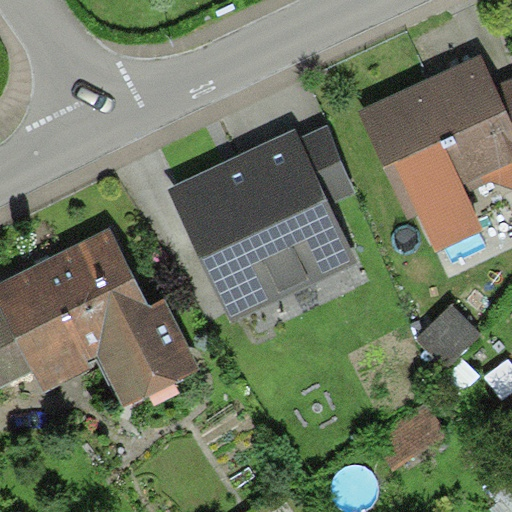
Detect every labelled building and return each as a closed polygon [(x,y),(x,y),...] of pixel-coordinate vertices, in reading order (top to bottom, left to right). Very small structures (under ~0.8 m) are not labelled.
[(473,48),(371,96),(415,190),(501,150),(511,174),(511,91),(497,99),(473,48)] [(289,130),(314,187),(345,174),(320,116),(289,130)] [(314,187),(289,130),(174,179),(224,295),(339,246),(314,187)] [(0,273),(0,279),(7,293),(34,347),(37,353),(104,320),(129,370),(181,344),(153,288),(143,293),(107,220),(0,273)] [(0,364),(34,347),(7,293),(0,296),(0,364)] [(442,421),(424,393),(373,425),(390,453),(442,421)] [(511,462),(501,452),(478,477),(511,507),(511,462)]
